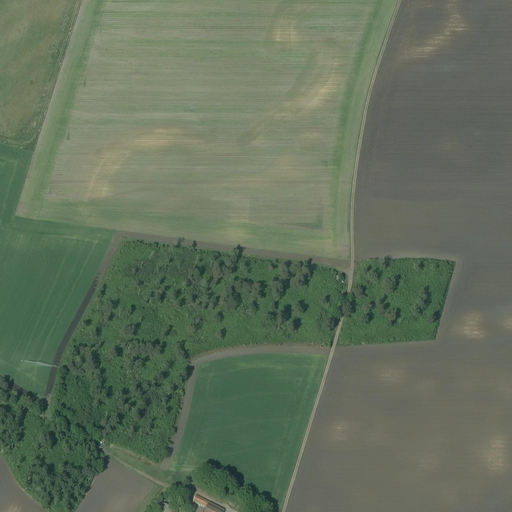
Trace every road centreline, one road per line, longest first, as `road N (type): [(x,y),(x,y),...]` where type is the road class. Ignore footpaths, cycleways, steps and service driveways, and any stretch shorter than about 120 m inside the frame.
road 1 (track): [(282,511),(347,296),(359,143),(399,0)]
road 2 (track): [(196,491),(165,485),(50,415)]
